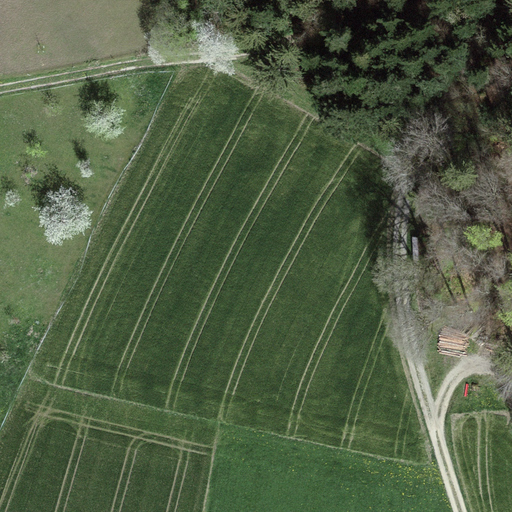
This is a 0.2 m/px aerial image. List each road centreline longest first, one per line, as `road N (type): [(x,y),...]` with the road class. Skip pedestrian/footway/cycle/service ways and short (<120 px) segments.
road 1 (track): [(456,511),(402,291),(400,227),(411,158),(508,0)]
road 2 (track): [(0,88),(236,54),(414,0)]
road 3 (track): [(431,429),(448,385),(482,359),(511,367)]
